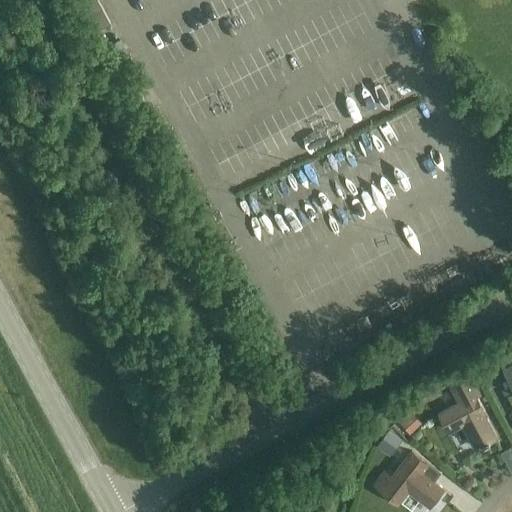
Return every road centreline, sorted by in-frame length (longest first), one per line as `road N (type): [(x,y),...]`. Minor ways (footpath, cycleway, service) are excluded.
road 1 (unclassified): [(273,428),(44,0)]
road 2 (unclassified): [(107,0),(327,398)]
road 3 (unclassified): [(511,217),(397,0)]
road 4 (unknown): [(199,121),(257,107),(373,45),(396,0)]
road 5 (tertiary): [(114,511),(0,301)]
road 6 (unclassified): [(327,398),(511,297)]
road 7 (unknown): [(158,92),(319,0)]
road 8 (unclassified): [(123,511),(273,428)]
